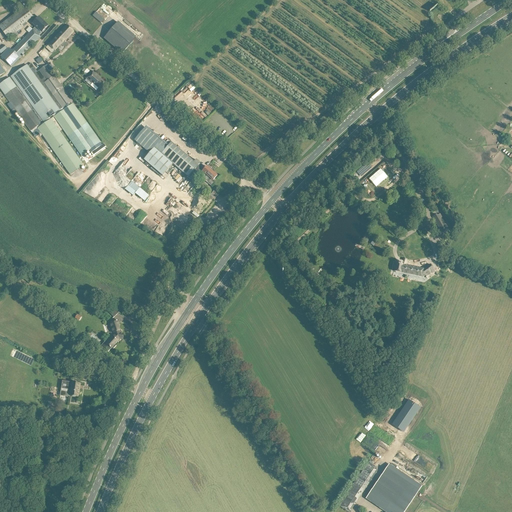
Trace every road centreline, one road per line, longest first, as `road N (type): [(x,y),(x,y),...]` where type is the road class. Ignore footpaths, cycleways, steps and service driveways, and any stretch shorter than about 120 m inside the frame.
road 1 (unclassified): [(272,200),(49,0)]
road 2 (track): [(244,177),(186,245),(133,384)]
road 3 (unclassified): [(315,511),(197,319)]
road 4 (primary): [(376,114),(511,16)]
road 5 (primary): [(197,319),(282,208)]
road 6 (primary): [(272,200),(188,308)]
road 7 (primary): [(368,105),(272,200)]
road 8 (primary): [(282,208),(376,114)]
road 9 (primary): [(139,393),(85,511)]
road 10 (track): [(244,177),(350,107)]
